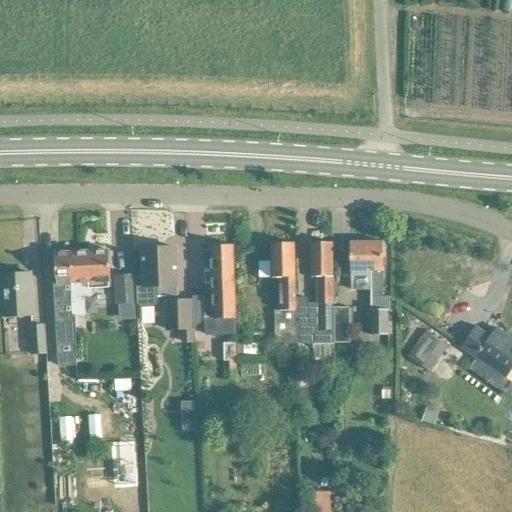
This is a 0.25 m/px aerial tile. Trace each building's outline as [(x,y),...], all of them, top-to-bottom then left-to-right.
[(318,304),(296,304),(296,345),(311,344),(332,344),(333,344),(333,309),(333,304),(332,263),(332,243),(311,244),(312,264),(312,278),(319,278),(319,287),(318,287),(318,304)] [(383,271),(382,263),(382,243),(350,243),(350,272),(352,272),(353,290),(371,290),(371,338),(390,338),(389,298),(383,298),(383,283),(382,283),(382,271),(383,271)] [(296,345),(296,304),(295,304),(295,264),(294,244),(271,244),(272,262),(259,262),(259,279),(279,279),(280,311),(274,311),(274,345),(296,345)] [(236,320),(233,266),(233,246),(211,247),(212,267),(213,297),(203,297),(204,322),(236,320)] [(167,252),(167,249),(142,250),(143,288),(137,288),(138,306),(142,309),(154,308),(157,304),(157,297),(165,297),(166,332),(183,332),(183,345),(194,345),(193,302),(177,302),(175,248),(174,248),(174,252),(167,252)] [(73,284),(70,284),(71,296),(72,316),(82,316),(80,284),(89,283),(90,288),(111,287),(109,251),(93,252),(94,254),(89,254),(89,252),(77,253),(78,266),(72,267),(73,284)] [(78,266),(77,253),(54,254),(56,285),(55,285),(57,326),(58,349),(59,354),(76,354),(76,316),(72,316),(69,284),(73,284),(72,267),(78,266)] [(34,316),(32,294),(31,274),(1,276),(3,318),(34,316)] [(117,306),(136,305),(134,275),(115,277),(117,306)] [(333,309),(333,344),(350,344),(350,309),(333,309)] [(150,318),(137,318),(138,335),(151,334),(150,318)] [(47,356),(47,350),(46,350),(45,327),(29,328),(31,357),(47,356)] [(475,328),(463,344),(461,347),(504,379),(511,367),(511,340),(496,329),(488,340),(485,338),(486,336),(475,328)] [(23,361),(23,331),(3,331),(3,361),(23,361)] [(427,334),(409,357),(430,373),(448,350),(427,334)] [(235,344),(223,344),(224,361),(235,360),(235,344)] [(264,377),(264,365),(242,365),(242,377),(264,377)] [(195,402),(182,402),(183,430),(196,430),(195,402)] [(435,426),(440,412),(426,408),(422,422),(435,426)] [(309,494),(309,511),(331,511),(331,493),(309,494)]
